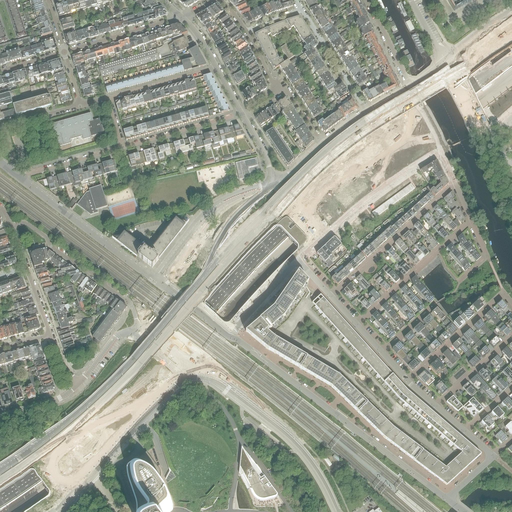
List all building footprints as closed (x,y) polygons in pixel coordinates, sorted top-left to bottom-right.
[(74,0),(72,1),(75,12),(80,11),(77,0),(74,0)] [(77,0),(80,11),(86,9),(83,0),(77,0)] [(89,0),(83,0),(86,9),(89,8),(90,11),(92,10),(91,8),(89,0)] [(104,12),(102,4),(101,0),(95,0),(97,6),(100,5),(102,13),(104,12)] [(140,3),(138,5),(140,8),(142,6),(144,8),(149,6),(156,3),(153,0),(151,0),(145,2),(141,4),(140,3)] [(273,0),(267,3),(268,4),(273,13),(278,12),(274,4),(273,2),(273,1),(273,0)] [(276,0),(273,1),(273,2),(274,4),(278,12),(278,11),(283,10),(281,5),(279,2),(278,3),(276,0)] [(310,0),(305,2),(309,10),(318,6),(314,0),(310,0)] [(379,0),(375,0),(383,16),(387,15),(379,0)] [(446,0),(454,11),(472,0),(446,0)] [(70,14),(75,12),(72,1),(66,2),(70,14)] [(361,6),(358,1),(351,4),(352,6),(348,7),(349,8),(341,12),(342,14),(343,15),(356,8),(357,7),(358,8),(358,7),(361,6)] [(61,4),(64,15),(70,14),(66,2),(61,4)] [(282,4),(281,5),(283,10),(292,7),(293,5),(291,2),(286,3),(282,4)] [(239,5),(235,7),(238,12),(247,8),(244,3),(239,5)] [(402,3),(398,5),(405,17),(408,15),(402,3)] [(59,17),(64,15),(61,4),(57,5),(56,7),(59,17)] [(264,6),(263,6),(268,15),(273,13),(268,4),(264,6)] [(45,11),(43,5),(33,8),(34,14),(45,11)] [(218,15),(220,18),(222,16),(220,14),(223,12),(216,5),(211,7),(218,15)] [(263,6),(259,9),(263,17),(265,16),(268,15),(263,6)] [(309,10),(313,15),(321,10),(319,6),(318,6),(309,10)] [(355,11),(356,15),(363,11),(361,6),(358,7),(358,8),(357,7),(356,8),(343,15),(345,14),(346,16),(355,11)] [(211,7),(207,10),(213,18),(216,16),(218,19),(220,18),(218,15),(211,7)] [(248,7),(247,8),(238,12),(242,16),(249,13),(250,12),(248,7)] [(157,18),(165,16),(166,16),(167,14),(166,13),(162,8),(161,8),(159,8),(154,10),(154,11),(154,12),(154,13),(155,13),(157,19),(157,18)] [(142,11),(140,11),(141,13),(142,16),(144,22),(150,20),(148,11),(147,9),(145,10),(142,11)] [(259,9),(254,11),(258,20),(263,17),(259,9)] [(154,10),(148,11),(150,20),(156,19),(157,19),(155,13),(154,13),(154,12),(154,11),(154,10)] [(313,15),(316,20),(324,15),(321,10),(313,15)] [(332,17),(327,19),(318,25),(319,25),(322,30),(331,24),(341,18),(339,15),(334,19),(333,18),(340,14),(338,10),(331,15),(332,17)] [(45,11),(34,14),(36,20),(47,17),(45,11)] [(135,25),(144,22),(142,16),(141,13),(136,15),(135,11),(132,12),(133,16),(134,18),(133,19),(135,25)] [(202,13),(201,14),(206,21),(209,19),(211,18),(206,11),(202,13)] [(254,11),(249,14),(253,22),(254,22),(258,20),(254,11)] [(366,17),(363,11),(356,15),(357,17),(348,22),(350,25),(356,21),(366,17)] [(253,22),(249,14),(249,13),(242,16),(247,24),(249,24),(253,22)] [(201,14),(196,17),(202,24),(202,23),(206,21),(201,14)] [(222,17),(218,20),(221,24),(229,19),(225,15),(222,17)] [(316,20),(318,25),(327,19),(324,15),(316,20)] [(133,16),(126,18),(129,27),(135,25),(133,19),(134,18),(133,16)] [(389,16),(386,18),(393,33),(397,31),(389,16)] [(38,25),(48,22),(47,17),(36,20),(37,23),(33,25),(34,27),(38,25)] [(290,21),(295,28),(296,28),(303,22),(300,17),(299,17),(289,20),(290,21)] [(368,20),(366,17),(356,21),(362,34),(372,30),(370,26),(367,20),(368,20)] [(72,18),(61,21),(62,27),(74,23),(73,19),(72,19),(72,18)] [(126,18),(121,19),(123,28),(129,27),(126,18)] [(409,18),(404,21),(409,31),(415,28),(409,18)] [(123,29),(123,28),(121,19),(114,21),(117,30),(123,29)] [(229,19),(221,24),(225,29),(232,23),(229,19)] [(98,21),(95,22),(96,26),(97,29),(99,36),(105,34),(102,25),(99,25),(98,21)] [(110,22),(108,23),(109,26),(111,32),(117,30),(114,21),(110,22)] [(282,24),(287,32),(291,30),(290,30),(292,30),(287,22),(286,21),(282,24)] [(322,30),(325,34),(334,29),(342,24),(340,21),(335,25),(333,27),(331,24),(322,30)] [(50,28),(48,22),(38,25),(39,29),(36,30),(37,32),(40,31),(50,28)] [(211,22),(204,26),(206,30),(207,31),(214,27),(214,26),(216,24),(215,23),(213,25),(211,22)] [(295,28),(297,32),(306,27),(303,22),(296,28),(295,28)] [(111,32),(109,26),(107,26),(106,23),(102,25),(105,34),(111,32)] [(225,29),(224,29),(227,33),(235,28),(232,24),(232,23),(225,29)] [(283,33),(287,32),(282,24),(281,23),(277,25),(283,33)] [(170,27),(170,28),(172,35),(173,38),(181,35),(183,34),(187,33),(188,33),(179,25),(177,25),(170,27)] [(280,34),(283,33),(277,25),(276,25),(273,27),(278,35),(280,34)] [(88,29),(87,29),(88,32),(90,38),(99,36),(97,29),(96,26),(92,28),(88,29)] [(214,27),(207,31),(207,32),(209,35),(216,31),(214,27)] [(272,37),(278,35),(273,27),(272,27),(267,29),(268,30),(272,37)] [(306,27),(297,32),(300,37),(309,31),(306,27)] [(40,31),(42,37),(52,34),(50,28),(40,31)] [(235,28),(227,33),(231,37),(239,32),(236,28),(235,28)] [(167,42),(167,40),(168,40),(167,37),(166,34),(165,29),(161,30),(159,30),(161,39),(164,45),(163,44),(167,42)] [(325,34),(328,39),(337,34),(334,29),(325,34)] [(158,31),(153,33),(156,43),(156,41),(160,39),(162,46),(163,45),(164,45),(161,39),(159,30),(158,31)] [(258,42),(259,43),(265,41),(269,39),(265,31),(264,30),(255,35),(258,41),(258,40),(259,41),(258,42)] [(216,31),(209,35),(212,39),(219,35),(216,31)] [(312,36),(309,31),(300,37),(303,42),(312,36)] [(328,39),(331,44),(340,38),(348,33),(346,31),(341,34),(341,35),(339,36),(337,34),(328,39)] [(74,43),(78,42),(76,36),(75,32),(65,36),(67,40),(66,40),(68,45),(69,45),(73,43),(74,43)] [(231,38),(230,38),(232,43),(233,42),(241,36),(239,32),(231,37),(231,38)] [(365,38),(367,42),(376,38),(373,32),(366,35),(367,38),(365,38)] [(148,34),(146,34),(149,44),(150,44),(150,45),(156,43),(153,33),(148,34)] [(145,35),(141,36),(143,45),(147,44),(149,50),(152,49),(150,45),(150,44),(149,44),(146,34),(145,34),(145,35)] [(219,35),(212,39),(214,44),(223,38),(221,34),(219,35)] [(416,34),(412,36),(421,52),(425,50),(416,34)] [(399,35),(394,37),(400,49),(405,47),(399,35)] [(30,39),(29,36),(0,44),(0,47),(3,47),(30,39)] [(136,37),(134,38),(137,47),(140,46),(141,46),(143,52),(146,51),(143,45),(141,36),(136,37)] [(241,36),(233,42),(236,47),(244,41),(242,37),(241,36)] [(304,48),(315,41),(312,36),(303,42),(307,47),(304,48)] [(376,37),(376,38),(367,42),(368,44),(366,45),(368,48),(371,47),(379,43),(376,38),(377,37),(376,37)] [(37,38),(34,38),(35,43),(39,54),(44,52),(42,42),(41,43),(38,44),(37,38)] [(128,39),(128,40),(130,46),(131,49),(137,48),(137,47),(134,38),(133,38),(129,40),(128,39)] [(168,46),(171,53),(172,55),(177,53),(179,56),(187,53),(185,49),(188,47),(184,38),(173,42),(168,46)] [(223,38),(214,44),(215,45),(217,48),(224,44),(225,43),(223,39),(223,38)] [(296,38),(281,48),(284,54),(291,50),(299,44),(296,38)] [(331,44),(332,45),(334,49),(343,43),(340,38),(331,44)] [(48,41),(42,42),(44,52),(49,51),(50,50),(52,50),(57,48),(54,39),(53,39),(48,41)] [(259,43),(262,48),(271,45),(269,39),(265,41),(259,43)] [(28,40),(23,42),(23,44),(24,45),(27,44),(28,45),(29,47),(26,48),(25,46),(24,46),(25,48),(27,57),(33,55),(30,47),(29,42),(28,40)] [(244,41),(236,47),(239,51),(247,45),(244,41)] [(317,44),(315,41),(304,48),(306,52),(305,53),(305,52),(302,54),(303,55),(313,49),(316,46),(317,46),(317,44)] [(227,42),(225,43),(224,44),(217,48),(219,52),(227,48),(225,45),(228,44),(227,42)] [(334,49),(337,54),(346,48),(352,44),(351,42),(345,46),(343,43),(334,49)] [(34,46),(30,47),(33,55),(39,54),(35,43),(33,43),(34,46)] [(114,44),(112,44),(115,53),(115,52),(116,54),(119,53),(120,56),(122,55),(120,49),(120,48),(118,43),(114,44)] [(381,48),(379,43),(371,47),(374,52),(381,48)] [(106,46),(108,54),(115,53),(112,44),(111,45),(106,46)] [(19,49),(18,49),(21,59),(27,57),(25,48),(24,46),(24,45),(21,46),(22,47),(21,47),(22,49),(19,50),(19,49)] [(247,45),(239,51),(241,56),(250,50),(247,46),(247,45)] [(264,53),(273,49),(271,45),(262,48),(264,53)] [(105,55),(108,54),(106,46),(102,48),(102,47),(100,48),(105,64),(104,60),(106,59),(105,55)] [(189,59),(192,70),(206,65),(196,47),(188,52),(189,51),(193,58),(189,59)] [(99,49),(94,50),(96,58),(101,57),(103,64),(105,64),(100,48),(99,48),(99,49)] [(227,48),(219,52),(221,56),(231,50),(230,49),(228,50),(227,48)] [(346,48),(337,54),(340,58),(349,53),(346,48)] [(381,48),(374,52),(376,57),(384,54),(381,48),(382,48),(381,48)] [(17,60),(21,59),(18,49),(12,51),(15,61),(17,60)] [(101,77),(159,59),(156,49),(98,67),(101,77)] [(267,58),(276,53),(273,49),(264,53),(265,55),(266,55),(266,56),(267,58)] [(313,49),(303,55),(306,60),(316,54),(313,49)] [(93,59),(96,58),(94,50),(89,51),(88,52),(91,64),(94,63),(93,59)] [(231,50),(221,56),(223,60),(231,55),(230,53),(232,52),(231,50)] [(241,56),(244,61),(252,55),(250,50),(241,56)] [(291,50),(284,54),(288,60),(295,56),(291,50)] [(12,51),(7,52),(10,62),(14,61),(15,61),(12,51)] [(405,51),(402,52),(409,67),(412,65),(405,51)] [(2,52),(0,52),(1,55),(3,64),(10,62),(7,52),(6,52),(7,54),(5,54),(3,55),(2,52)] [(86,52),(82,54),(83,59),(86,58),(86,61),(88,60),(89,65),(90,64),(91,64),(88,52),(86,52)] [(78,55),(77,55),(78,59),(79,59),(81,66),(84,65),(83,62),(84,61),(86,61),(86,58),(83,59),(82,54),(82,53),(78,55)] [(267,58),(269,64),(278,58),(276,53),(267,58)] [(343,63),(352,57),(349,53),(340,58),(343,63)] [(306,60),(309,64),(319,58),(316,54),(306,60)] [(384,54),(376,57),(377,59),(376,60),(377,63),(386,59),(384,54)] [(252,55),(244,61),(246,66),(255,60),(252,55)] [(346,68),(355,62),(352,57),(343,63),(346,68)] [(279,67),(284,63),(282,59),(279,60),(279,59),(278,58),(269,64),(270,64),(271,64),(274,70),(279,66),(279,67)] [(309,64),(312,69),(322,63),(319,58),(309,64)] [(183,61),(186,71),(192,70),(189,59),(183,61)] [(233,59),(225,64),(227,67),(227,68),(235,63),(237,62),(236,60),(234,61),(233,60),(233,59)] [(288,61),(284,63),(279,67),(282,71),(291,65),(297,61),(296,59),(289,63),(288,61)] [(379,69),(389,64),(387,59),(386,59),(377,63),(378,63),(375,65),(377,68),(378,67),(379,69)] [(55,61),(54,61),(58,75),(63,73),(64,73),(60,61),(60,60),(55,61)] [(255,60),(246,66),(249,71),(257,65),(255,60)] [(52,62),(48,63),(50,72),(50,73),(51,73),(54,72),(55,76),(58,75),(54,61),(52,62)] [(349,72),(358,67),(355,62),(346,68),(349,72)] [(48,63),(42,65),(47,81),(50,80),(49,78),(48,78),(47,73),(50,72),(48,63)] [(235,64),(235,63),(227,68),(229,72),(237,68),(239,66),(238,64),(236,65),(235,64)] [(325,68),(322,63),(312,69),(315,74),(325,68)] [(383,74),(392,69),(389,64),(379,69),(380,69),(383,74)] [(42,65),(36,67),(39,75),(40,75),(40,78),(43,77),(44,80),(44,82),(47,81),(42,65)] [(249,71),(246,73),(247,75),(250,73),(251,76),(259,71),(257,65),(249,71)] [(286,76),(294,70),(298,68),(297,67),(293,69),(291,65),(282,71),(286,76)] [(36,67),(31,69),(36,85),(38,84),(37,80),(36,80),(35,76),(39,75),(36,67)] [(352,77),(361,72),(358,67),(349,72),(352,77)] [(229,72),(232,76),(239,72),(237,68),(229,72)] [(315,74),(318,79),(328,72),(325,68),(315,74)] [(36,85),(31,69),(25,70),(28,80),(28,79),(30,78),(31,82),(34,81),(35,85),(36,85)] [(395,75),(394,75),(392,70),(392,69),(383,74),(385,78),(385,77),(386,79),(387,78),(387,79),(395,75)] [(19,72),(21,82),(28,80),(25,70),(20,72),(19,72)] [(239,72),(232,76),(234,80),(245,74),(245,73),(243,74),(242,73),(244,71),(243,70),(241,71),(239,72)] [(294,70),(286,76),(289,81),(297,75),(300,73),(299,71),(296,73),(294,70)] [(251,76),(249,77),(252,82),(261,76),(259,71),(251,76)] [(16,84),(21,82),(19,72),(17,72),(17,73),(13,74),(16,84)] [(319,80),(321,83),(331,77),(328,72),(318,79),(316,80),(317,81),(319,80)] [(355,82),(364,76),(361,72),(352,77),(355,82)] [(55,76),(54,76),(55,81),(57,81),(65,79),(64,78),(65,78),(65,75),(64,76),(63,74),(63,73),(58,75),(55,76)] [(12,74),(7,76),(9,84),(14,83),(15,86),(16,86),(16,84),(13,74),(12,74)] [(237,85),(240,83),(244,81),(246,80),(248,78),(245,74),(234,80),(237,85)] [(289,81),(292,85),(300,80),(297,75),(289,81)] [(355,82),(357,85),(358,87),(362,84),(363,84),(373,77),(371,75),(368,77),(368,78),(366,79),(364,76),(355,82)] [(398,82),(396,78),(395,75),(387,79),(388,82),(389,82),(392,81),(394,84),(398,82)] [(7,76),(1,77),(4,85),(6,84),(7,85),(8,88),(10,87),(9,84),(7,76)] [(261,76),(252,82),(255,87),(257,85),(264,81),(263,80),(262,78),(261,76)] [(89,80),(88,77),(79,80),(80,83),(79,83),(80,85),(81,85),(88,83),(87,80),(89,80)] [(334,82),(331,77),(321,83),(324,88),(334,82)] [(103,78),(107,93),(113,92),(111,84),(110,84),(109,81),(107,81),(108,85),(105,85),(103,78)] [(58,84),(56,84),(57,87),(66,84),(66,82),(66,81),(66,79),(65,79),(57,81),(58,84)] [(293,87),(294,88),(295,90),(303,84),(303,83),(300,80),(292,85),(293,87)] [(314,84),(311,80),(307,82),(309,85),(305,87),(303,84),(295,90),(298,95),(307,89),(306,89),(314,84)] [(244,81),(240,83),(250,99),(254,97),(256,96),(256,95),(251,89),(250,90),(245,82),(244,81)] [(264,81),(257,85),(261,92),(266,89),(267,87),(266,87),(266,86),(266,85),(265,83),(264,83),(264,81)] [(389,92),(394,89),(395,88),(398,87),(399,86),(400,85),(399,84),(399,83),(398,83),(398,82),(394,84),(392,81),(389,82),(390,82),(387,84),(386,82),(384,83),(389,92)] [(337,87),(334,82),(324,88),(327,93),(337,87)] [(373,89),(378,97),(384,94),(378,86),(374,88),(373,85),(371,82),(369,83),(373,89)] [(82,89),(83,92),(92,89),(91,87),(89,87),(88,83),(81,85),(81,86),(81,87),(81,89),(82,89)] [(240,83),(237,85),(240,92),(245,101),(247,102),(247,101),(248,101),(250,99),(240,83)] [(378,86),(384,94),(389,92),(384,83),(382,84),(378,86)] [(57,87),(58,93),(59,92),(68,90),(68,89),(69,89),(68,86),(67,87),(66,84),(57,87)] [(334,95),(336,94),(345,88),(343,85),(343,84),(341,84),(337,87),(327,93),(327,94),(328,94),(329,95),(332,93),(334,95)] [(261,92),(257,85),(255,87),(251,89),(256,95),(256,96),(258,94),(260,93),(261,92)] [(364,86),(366,89),(373,100),(378,97),(373,89),(369,91),(368,88),(366,85),(364,86)] [(348,93),(345,88),(336,94),(334,95),(333,96),(332,97),(335,102),(338,100),(343,97),(348,93)] [(84,97),(93,94),(92,89),(83,92),(83,94),(83,96),(84,96),(84,97)] [(301,100),(310,94),(315,91),(314,89),(309,93),(307,89),(298,95),(301,100)] [(370,102),(373,100),(366,89),(361,92),(367,100),(368,102),(370,102)] [(59,96),(56,97),(57,99),(60,98),(70,95),(69,94),(69,93),(70,92),(69,90),(68,90),(59,92),(58,93),(59,96)] [(9,93),(0,96),(0,107),(6,106),(12,104),(9,93)] [(353,112),(357,110),(358,108),(348,93),(343,97),(344,98),(345,99),(346,102),(348,105),(353,112)] [(301,100),(303,102),(304,105),(313,99),(318,95),(317,94),(312,97),(310,94),(301,100)] [(304,105),(307,109),(316,104),(323,99),(320,94),(318,95),(320,98),(315,101),(313,99),(304,105)] [(57,99),(55,99),(55,100),(55,102),(61,100),(62,104),(71,101),(71,100),(72,99),(71,98),(70,97),(70,96),(70,95),(60,98),(57,99)] [(13,106),(14,110),(16,116),(26,113),(29,113),(38,110),(50,107),(50,106),(53,105),(50,97),(48,97),(47,97),(36,100),(23,103),(13,106)] [(291,106),(286,99),(284,98),(277,103),(282,110),(280,111),(281,113),(291,106)] [(340,109),(338,111),(343,119),(348,116),(341,105),(339,101),(336,103),(340,109)] [(353,112),(348,105),(346,102),(341,105),(348,116),(353,112)] [(339,122),(343,119),(338,111),(333,103),(327,107),(329,109),(327,110),(328,113),(331,111),(331,112),(332,112),(339,122)] [(316,104),(307,109),(311,114),(319,108),(316,104)] [(274,105),(269,109),(275,118),(280,115),(274,105)] [(284,115),(285,116),(294,111),(291,106),(281,113),(283,116),(284,115)] [(312,116),(314,118),(322,113),(319,108),(311,114),(312,116)] [(270,121),(275,118),(269,109),(264,112),(270,121)] [(0,114),(0,121),(3,120),(4,120),(9,118),(16,116),(14,110),(7,112),(2,114),(1,114),(0,114)] [(285,117),(288,121),(297,115),(294,111),(285,116),(285,117)] [(266,124),(270,121),(264,112),(259,115),(266,124)] [(334,126),(339,122),(332,112),(331,112),(330,113),(331,114),(327,116),(334,126)] [(51,125),(56,142),(58,147),(71,143),(70,139),(82,136),(83,140),(91,138),(91,136),(92,136),(101,134),(101,133),(103,133),(100,119),(92,121),(91,114),(89,114),(89,113),(52,123),(52,125),(51,125)] [(261,127),(266,124),(259,115),(256,117),(256,119),(261,127)] [(288,121),(291,126),(300,120),(297,115),(288,121)] [(334,126),(327,116),(326,115),(325,116),(326,117),(325,118),(326,120),(324,122),(325,123),(329,130),(334,126)] [(314,119),(319,127),(325,123),(324,122),(321,118),(319,116),(314,119)] [(291,126),(294,131),(304,125),(300,120),(291,126)] [(329,130),(325,123),(319,127),(323,132),(325,133),(329,130)] [(235,138),(245,135),(239,125),(232,127),(235,138)] [(293,132),(295,137),(306,129),(304,125),(294,131),(293,132)] [(227,140),(235,138),(232,127),(224,129),(227,140)] [(219,142),(227,140),(224,129),(216,131),(219,142)] [(265,134),(268,138),(276,133),(273,129),(270,131),(265,134)] [(309,134),(307,129),(306,129),(295,137),(298,141),(309,134)] [(209,134),(213,149),(220,147),(219,142),(216,131),(209,134)] [(268,138),(271,142),(279,137),(276,133),(268,138)] [(201,136),(204,146),(211,144),(212,149),(213,149),(209,134),(201,136)] [(297,148),(301,145),(312,138),(309,134),(298,141),(295,144),(297,148)] [(194,138),(197,148),(204,146),(201,136),(194,138)] [(271,142),(273,146),(282,141),(279,137),(271,142)] [(189,151),(197,148),(194,138),(186,140),(189,151)] [(313,142),(314,142),(314,141),(312,138),(301,145),(305,150),(309,146),(313,142)] [(182,153),(189,151),(186,140),(179,142),(182,153)] [(273,146),(276,150),(284,145),(282,141),(273,146)] [(174,155),(182,153),(179,142),(171,144),(174,155)] [(167,157),(174,155),(171,144),(164,146),(167,157)] [(276,150),(279,155),(287,149),(284,145),(276,150)] [(166,157),(167,157),(164,146),(156,148),(160,164),(168,161),(166,157)] [(148,151),(151,161),(159,159),(160,164),(156,148),(148,151)] [(287,149),(279,155),(281,157),(281,159),(290,153),(287,149)] [(141,153),(144,163),(151,161),(148,151),(141,153)] [(144,163),(141,153),(133,155),(136,165),(144,163)] [(281,159),(284,162),(293,157),(290,153),(281,159)] [(293,157),(284,162),(287,166),(289,166),(295,160),(299,155),(298,153),(293,157)] [(138,170),(136,165),(133,155),(126,157),(130,172),(138,170)] [(239,162),(235,163),(239,180),(243,179),(257,176),(259,174),(261,173),(260,173),(259,174),(258,172),(259,170),(256,159),(239,162)] [(115,160),(107,162),(110,173),(118,171),(115,160)] [(435,167),(439,164),(437,161),(436,161),(429,165),(432,169),(433,170),(435,169),(434,168),(435,168),(435,167)] [(110,173),(107,162),(99,164),(102,175),(110,173)] [(102,175),(99,164),(92,166),(96,182),(95,177),(102,175)] [(433,170),(435,175),(442,172),(439,164),(435,167),(435,168),(434,168),(435,169),(433,170)] [(84,169),(89,184),(96,182),(92,166),(84,169)] [(426,167),(420,170),(425,178),(428,182),(430,181),(428,177),(427,174),(429,173),(428,170),(426,167)] [(84,169),(77,171),(81,186),(89,184),(84,169)] [(81,186),(77,171),(69,173),(72,184),(80,181),(81,186)] [(436,179),(432,182),(433,184),(437,181),(445,177),(442,172),(435,175),(434,176),(436,179)] [(65,186),(72,184),(69,173),(62,175),(65,186)] [(54,177),(58,188),(65,186),(62,175),(54,177)] [(58,188),(54,177),(47,179),(50,190),(58,188)] [(448,184),(445,177),(437,181),(427,187),(435,196),(448,184)] [(97,210),(107,207),(101,186),(89,190),(89,192),(86,193),(77,205),(90,215),(98,213),(97,210)] [(453,211),(458,206),(456,202),(455,203),(451,199),(454,197),(452,192),(443,199),(447,204),(446,205),(449,208),(450,207),(453,211)] [(429,193),(423,199),(427,204),(433,198),(429,193)] [(423,199),(417,205),(421,209),(427,204),(423,199)] [(417,205),(410,211),(414,215),(421,209),(417,205)] [(435,213),(437,216),(438,215),(443,220),(447,216),(437,205),(433,209),(436,212),(435,213)] [(457,218),(456,219),(458,221),(459,220),(462,223),(464,221),(458,206),(453,211),(452,212),(457,218)] [(410,211),(404,217),(408,221),(414,215),(410,211)] [(427,214),(423,218),(433,229),(437,225),(427,214)] [(447,216),(443,220),(442,220),(453,232),(457,228),(447,216)] [(404,217),(397,222),(401,227),(408,221),(404,217)] [(176,218),(149,252),(124,232),(117,240),(122,244),(121,245),(123,247),(124,246),(142,260),(152,268),(159,259),(183,228),(182,227),(184,224),(176,218)] [(282,220),(275,227),(276,226),(278,226),(279,227),(280,227),(281,227),(297,245),(298,246),(298,247),(298,248),(298,249),(298,250),(298,251),(297,251),(299,253),(304,248),(302,247),(305,244),(305,243),(306,243),(306,241),(306,240),(306,239),(305,238),(304,236),(290,221),(289,220),(287,219),(286,219),(284,219),(283,219),(282,220)] [(397,222),(391,228),(395,233),(401,227),(397,222)] [(417,230),(415,231),(418,233),(419,232),(424,238),(428,234),(418,223),(414,226),(417,230)] [(438,234),(435,237),(438,240),(441,237),(443,240),(447,236),(437,225),(433,229),(438,234)] [(389,226),(385,230),(391,236),(395,233),(391,228),(389,226)] [(385,230),(381,233),(387,240),(391,236),(385,230)] [(408,239),(407,240),(410,244),(411,243),(414,246),(418,242),(410,233),(412,231),(411,230),(409,232),(408,231),(402,237),(405,241),(407,239),(408,239)] [(381,233),(377,237),(383,244),(387,240),(381,233)] [(427,242),(426,242),(429,246),(430,245),(433,249),(438,245),(428,234),(424,238),(423,238),(427,242)] [(460,244),(458,245),(464,252),(471,246),(466,241),(462,234),(457,238),(460,244)] [(7,236),(1,238),(3,246),(8,244),(8,246),(9,245),(9,244),(10,244),(7,236)] [(377,237),(373,240),(379,247),(383,244),(377,237)] [(331,240),(327,244),(324,247),(331,255),(341,245),(335,238),(333,238),(331,240)] [(373,240),(369,244),(375,251),(379,247),(373,240)] [(399,240),(395,244),(405,255),(405,254),(409,251),(399,240)] [(419,256),(422,254),(425,257),(429,253),(418,242),(414,246),(419,251),(417,254),(419,256)] [(369,244),(365,248),(371,255),(375,251),(369,244)] [(450,253),(448,254),(455,261),(461,255),(451,244),(446,248),(447,249),(448,251),(450,253)] [(0,254),(4,253),(14,250),(12,245),(10,246),(0,249),(0,254)] [(471,246),(464,252),(471,259),(472,258),(476,262),(481,257),(471,246)] [(324,247),(321,250),(331,261),(334,258),(331,255),(324,247)] [(367,258),(371,255),(365,248),(361,252),(367,258)] [(390,248),(386,252),(389,255),(388,256),(390,258),(391,257),(396,263),(400,259),(390,248)] [(37,258),(43,257),(41,250),(38,251),(36,252),(35,251),(29,253),(31,259),(32,259),(34,268),(44,265),(42,260),(36,262),(35,260),(38,260),(37,258)] [(331,261),(321,250),(317,254),(320,257),(319,258),(321,260),(322,259),(325,263),(327,265),(326,266),(328,269),(333,264),(331,261)] [(409,261),(408,262),(410,265),(412,262),(415,265),(419,262),(409,251),(405,254),(407,257),(406,257),(409,261)] [(360,253),(355,256),(361,263),(366,259),(360,253)] [(51,263),(54,264),(59,258),(55,255),(50,261),(50,266),(52,266),(51,263)] [(461,255),(455,261),(461,268),(462,267),(465,272),(469,268),(467,262),(461,255)] [(355,256),(352,260),(358,267),(361,263),(355,256)] [(7,259),(10,266),(15,264),(16,262),(14,257),(7,259)] [(55,265),(57,267),(62,260),(59,258),(54,264),(52,267),(53,268),(55,265)] [(358,267),(352,260),(347,264),(353,270),(358,267)] [(402,270),(402,271),(400,273),(403,276),(410,270),(401,260),(399,262),(401,265),(398,268),(401,271),(402,270)] [(347,264),(344,267),(350,274),(353,270),(347,264)] [(386,265),(382,269),(390,278),(389,279),(391,281),(392,280),(395,284),(399,280),(386,265)] [(350,274),(344,267),(339,271),(345,278),(350,274)] [(51,270),(37,273),(39,278),(53,275),(51,270)] [(63,278),(70,277),(81,274),(75,270),(61,273),(57,274),(53,275),(53,277),(63,275),(63,278)] [(308,282),(299,271),(274,308),(259,321),(260,322),(259,322),(257,324),(256,323),(245,332),(267,349),(275,338),(274,337),(267,332),(284,317),(300,294),(305,286),(308,282)] [(339,271),(336,274),(342,281),(345,278),(339,271)] [(78,286),(85,277),(81,274),(70,277),(76,282),(75,282),(79,285),(78,286)] [(337,285),(342,281),(336,274),(331,278),(337,285)] [(376,274),(372,278),(381,287),(380,288),(382,290),(383,289),(386,292),(390,289),(389,288),(391,286),(388,283),(386,285),(376,274)] [(49,281),(50,281),(50,282),(54,280),(53,275),(39,278),(40,284),(41,283),(50,282),(49,281)] [(361,285),(366,290),(370,286),(360,275),(356,279),(359,282),(358,283),(360,285),(361,285)] [(413,286),(412,287),(418,294),(424,288),(420,283),(416,276),(411,280),(413,286)] [(89,280),(85,277),(78,286),(81,288),(80,290),(81,291),(89,280)] [(21,278),(13,280),(13,281),(17,291),(26,288),(22,279),(21,278)] [(73,286),(64,279),(66,288),(73,286)] [(93,283),(89,280),(81,291),(83,293),(86,289),(88,291),(91,293),(96,286),(94,284),(93,283)] [(8,282),(11,290),(15,289),(16,291),(17,291),(13,281),(8,282)] [(0,285),(0,289),(2,295),(12,292),(11,290),(8,282),(6,283),(0,285)] [(350,284),(346,288),(344,290),(347,294),(349,292),(350,292),(349,293),(352,296),(355,293),(358,296),(360,294),(350,284)] [(46,295),(54,292),(53,286),(51,286),(51,287),(43,288),(46,295)] [(92,299),(94,301),(102,289),(98,286),(93,294),(95,295),(92,299)] [(404,294),(403,296),(409,302),(415,297),(405,286),(400,290),(404,294)] [(372,297),(372,298),(370,300),(373,304),(380,298),(371,287),(369,289),(371,292),(368,295),(371,298),(372,297)] [(431,295),(424,288),(418,294),(424,301),(426,300),(430,304),(434,299),(431,295)] [(98,303),(106,292),(102,289),(94,301),(97,297),(99,298),(94,305),(95,306),(98,303)] [(59,292),(49,296),(52,304),(61,301),(59,296),(60,295),(59,292)] [(110,295),(106,292),(98,303),(95,306),(99,303),(101,305),(100,307),(102,306),(110,295)] [(394,303),(393,304),(399,311),(406,305),(399,299),(395,294),(391,299),(394,303)] [(114,298),(110,295),(102,306),(106,305),(107,303),(109,304),(114,298)] [(371,306),(360,295),(356,299),(361,304),(360,305),(363,308),(364,307),(367,310),(371,306)] [(421,304),(415,297),(409,302),(415,309),(416,308),(419,313),(424,309),(421,304)] [(483,300),(480,297),(472,302),(474,304),(472,306),(477,312),(483,307),(480,303),(483,300)] [(467,443),(467,442),(407,391),(393,376),(323,298),(315,306),(344,338),(372,369),(385,383),(398,398),(422,419),(453,445),(453,446),(459,450),(462,453),(470,446),(467,443)] [(33,299),(24,302),(18,303),(20,308),(34,304),(33,299)] [(52,304),(54,310),(61,307),(60,304),(65,302),(64,300),(61,301),(52,304)] [(101,343),(111,329),(127,308),(116,300),(111,308),(113,310),(92,337),(96,339),(94,341),(99,345),(100,343),(101,343)] [(511,312),(502,300),(496,305),(506,316),(509,314),(511,312)] [(385,312),(383,313),(390,320),(396,314),(386,303),(381,307),(385,312)] [(67,304),(61,307),(54,310),(56,315),(63,312),(66,311),(69,310),(67,304)] [(25,313),(29,312),(36,310),(35,305),(24,308),(25,313)] [(412,312),(406,305),(399,311),(405,318),(407,317),(409,322),(414,318),(412,312)] [(437,317),(443,323),(447,319),(437,308),(432,313),(436,318),(437,317)] [(474,315),(468,309),(463,314),(468,320),(474,315)] [(30,317),(36,316),(38,315),(36,310),(29,312),(30,316),(28,317),(28,315),(22,317),(21,314),(19,315),(21,320),(25,319),(30,317)] [(56,315),(58,320),(64,318),(63,315),(67,313),(66,311),(63,312),(56,315)] [(496,326),(500,322),(490,311),(484,317),(488,322),(491,320),(496,326)] [(375,320),(374,322),(380,329),(386,323),(376,312),(371,316),(375,320)] [(396,314),(390,320),(396,327),(397,326),(400,331),(404,327),(402,321),(396,314)] [(429,324),(435,330),(439,326),(429,315),(422,321),(427,326),(429,324)] [(454,322),(453,323),(459,329),(465,323),(459,317),(457,315),(452,320),(454,322)] [(25,319),(26,324),(33,323),(38,321),(36,316),(30,317),(25,319)] [(66,317),(64,318),(58,320),(61,330),(70,328),(69,324),(70,323),(70,324),(73,323),(72,318),(68,319),(68,320),(67,320),(66,317)] [(19,323),(15,324),(18,335),(24,334),(22,328),(19,318),(17,318),(18,321),(19,323)] [(12,337),(18,335),(15,324),(14,319),(12,320),(12,322),(13,324),(9,325),(12,337)] [(457,330),(447,319),(443,323),(447,328),(446,329),(452,335),(457,330)] [(480,329),(486,335),(490,331),(480,320),(473,326),(478,331),(480,329)] [(7,326),(4,327),(7,339),(12,337),(9,325),(8,321),(6,322),(6,324),(7,326)] [(29,332),(36,330),(33,323),(26,324),(27,327),(22,328),(24,334),(29,332)] [(386,323),(380,329),(386,336),(387,335),(390,340),(395,335),(393,330),(386,323)] [(510,333),(509,332),(502,323),(494,331),(502,339),(505,336),(506,337),(510,333)] [(420,332),(426,339),(430,335),(420,324),(413,330),(418,335),(420,332)] [(58,331),(59,335),(69,331),(69,329),(77,327),(76,325),(70,328),(61,330),(58,331)] [(449,337),(439,326),(435,330),(440,336),(438,338),(442,343),(449,337)] [(69,332),(69,331),(59,335),(60,339),(71,336),(70,333),(74,332),(73,330),(69,332)] [(470,339),(475,345),(480,341),(469,330),(463,336),(467,341),(470,339)] [(491,341),(489,343),(493,349),(500,342),(497,339),(496,338),(490,331),(486,335),(491,341)] [(416,347),(421,343),(411,332),(404,338),(408,343),(411,341),(416,347)] [(71,336),(60,339),(62,344),(68,342),(74,340),(75,339),(76,339),(74,335),(71,336)] [(440,346),(430,335),(426,339),(431,345),(429,347),(433,352),(440,346)] [(74,345),(64,348),(65,353),(79,349),(78,347),(77,345),(81,344),(82,344),(91,341),(90,338),(77,342),(78,344),(74,345)] [(439,480),(446,486),(481,454),(470,445),(470,446),(462,453),(445,468),(425,452),(391,427),(369,405),(337,374),(328,369),(312,359),(307,357),(295,350),(290,347),(284,343),(283,343),(275,338),(267,349),(275,354),(276,353),(280,355),(279,356),(301,369),(323,382),(331,387),(341,396),(342,395),(345,398),(344,399),(357,412),(360,415),(384,438),(395,447),(396,446),(400,448),(399,450),(417,463),(435,477),(436,476),(439,478),(439,480)] [(68,342),(62,344),(64,348),(74,345),(78,344),(77,342),(73,343),(73,341),(76,340),(75,339),(74,340),(68,342)] [(459,348),(465,354),(469,350),(459,339),(452,345),(457,350),(459,348)] [(481,351),(478,353),(483,358),(490,352),(480,341),(475,345),(481,351)] [(392,349),(402,360),(406,356),(401,350),(403,348),(399,343),(392,349)] [(431,354),(421,343),(416,347),(422,353),(420,355),(424,360),(431,354)] [(35,355),(42,353),(39,346),(38,345),(33,347),(35,355)] [(33,347),(28,348),(30,355),(32,362),(33,361),(37,360),(33,347)] [(32,362),(30,355),(28,348),(22,350),(25,359),(28,358),(29,364),(32,363),(32,362)] [(501,352),(511,363),(511,362),(511,354),(506,348),(501,352)] [(22,350),(17,351),(19,361),(22,360),(24,367),(26,373),(29,372),(27,367),(25,359),(22,350)] [(442,355),(445,358),(443,360),(447,365),(449,363),(452,366),(457,361),(447,350),(442,355)] [(471,361),(468,363),(472,368),(479,361),(469,350),(465,354),(471,361)] [(17,351),(11,353),(13,362),(16,370),(18,369),(16,361),(19,361),(17,351)] [(11,353),(5,355),(8,364),(10,373),(13,372),(11,363),(13,362),(11,353)] [(5,355),(0,356),(0,359),(2,365),(4,375),(5,379),(9,378),(8,374),(5,365),(8,364),(5,355)] [(412,362),(406,356),(402,360),(412,371),(419,365),(414,360),(412,362)] [(497,356),(490,363),(495,369),(499,366),(503,371),(507,367),(497,356)] [(33,361),(35,367),(45,363),(43,358),(37,360),(33,361)] [(444,375),(445,374),(447,373),(447,372),(448,372),(448,371),(447,370),(446,369),(445,368),(444,367),(443,366),(442,365),(441,363),(438,360),(437,360),(436,360),(433,364),(432,363),(430,366),(438,375),(441,373),(440,372),(441,371),(442,371),(444,374),(444,375)] [(36,370),(37,372),(47,368),(45,363),(35,367),(28,369),(29,372),(36,370)] [(39,377),(49,374),(47,368),(37,372),(39,377)] [(511,373),(507,368),(500,374),(502,372),(507,378),(505,379),(509,384),(511,381),(511,373)] [(484,381),(491,374),(486,369),(484,371),(482,369),(478,373),(484,381)] [(428,374),(428,375),(425,371),(424,372),(424,371),(418,377),(422,381),(423,380),(428,386),(434,381),(428,374)] [(35,396),(33,389),(36,388),(34,382),(33,379),(31,372),(28,373),(32,384),(28,386),(29,387),(25,389),(28,398),(35,396)] [(39,377),(40,382),(51,379),(49,374),(39,377)] [(477,374),(473,378),(470,381),(474,384),(474,383),(480,387),(479,389),(480,389),(481,390),(482,390),(487,386),(477,374)] [(497,376),(495,378),(492,381),(502,392),(507,387),(497,376)] [(40,387),(40,388),(53,384),(51,379),(40,382),(42,386),(40,387)] [(447,390),(440,382),(435,388),(442,395),(447,390)] [(467,383),(462,388),(471,398),(476,393),(467,383)] [(54,388),(53,384),(40,388),(36,389),(38,395),(53,390),(54,388)] [(487,386),(482,390),(480,392),(482,394),(484,392),(492,401),(497,397),(487,386)] [(8,389),(3,391),(2,387),(0,387),(0,391),(0,392),(2,399),(3,399),(5,405),(8,404),(9,404),(10,404),(10,403),(11,403),(10,396),(10,395),(8,389)] [(20,401),(23,400),(23,398),(20,387),(13,389),(16,400),(20,399),(20,401)] [(446,402),(458,412),(463,407),(453,396),(446,402)] [(473,398),(468,403),(474,410),(478,414),(483,409),(482,408),(473,398)] [(511,403),(507,398),(502,403),(508,411),(511,407),(511,403)] [(468,403),(463,407),(469,414),(474,410),(468,403)] [(497,407),(492,412),(498,420),(504,415),(497,407)] [(487,416),(481,422),(485,425),(488,429),(494,424),(487,416)] [(497,428),(493,431),(497,435),(495,436),(502,444),(507,439),(497,428)] [(248,461),(241,447),(239,467),(241,471),(251,490),(254,495),(254,496),(256,497),(256,498),(257,498),(258,499),(259,499),(260,499),(261,500),(262,500),(264,500),(266,499),(275,497),(275,496),(276,496),(276,495),(276,494),(272,489),(273,489),(257,468),(250,459),(248,461)] [(167,511),(170,509),(171,508),(171,507),(171,506),(171,505),(171,502),(169,499),(169,498),(168,497),(168,496),(167,495),(166,493),(165,491),(163,488),(161,486),(161,485),(160,484),(160,482),(160,481),(160,480),(160,477),(160,475),(160,473),(159,469),(147,452),(139,458),(130,464),(123,469),(123,470),(122,470),(122,471),(121,472),(121,473),(121,474),(121,475),(123,478),(123,480),(124,482),(130,501),(134,511),(167,511)] [(329,468),(332,465),(326,456),(323,459),(329,468)]
